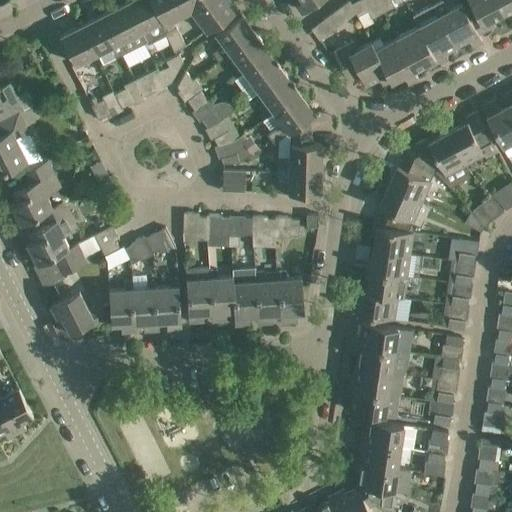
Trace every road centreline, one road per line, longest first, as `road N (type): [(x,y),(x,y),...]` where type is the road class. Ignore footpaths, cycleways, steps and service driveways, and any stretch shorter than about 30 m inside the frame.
road 1 (residential): [(61,388),(118,359),(319,347)]
road 2 (residential): [(212,511),(287,476),(300,460),(319,347)]
road 3 (residential): [(319,347),(340,203),(364,136)]
road 4 (residential): [(364,136),(511,58)]
road 5 (unclassified): [(123,511),(61,388)]
road 6 (unclassified): [(61,388),(0,271)]
road 7 (residential): [(288,37),(364,136)]
